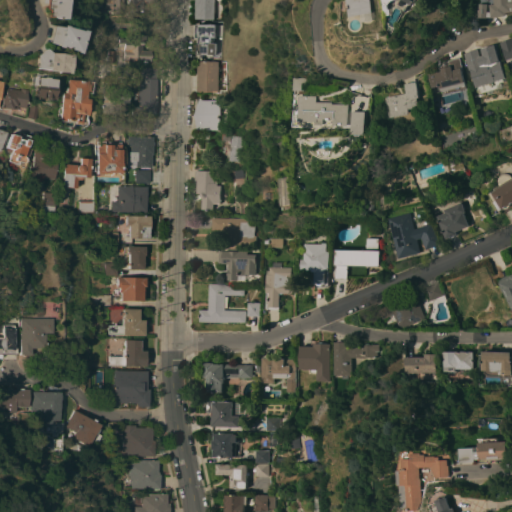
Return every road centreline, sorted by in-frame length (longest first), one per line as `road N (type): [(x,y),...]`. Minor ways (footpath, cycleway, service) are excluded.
road 1 (tertiary): [(196,511),(175,417),(179,0)]
road 2 (residential): [(176,341),(261,340),(511,228)]
road 3 (residential): [(32,0),(35,38),(17,50),(0,49),(61,136),(125,123),(179,126)]
road 4 (residential): [(511,27),(459,39),(394,80),(367,80),(328,68),(320,51),(322,0)]
road 5 (residential): [(511,337),(380,336),(321,317)]
road 6 (residential): [(175,417),(101,411),(52,379),(0,376)]
